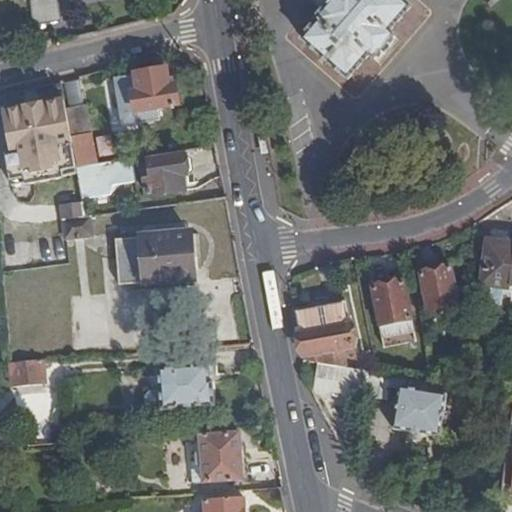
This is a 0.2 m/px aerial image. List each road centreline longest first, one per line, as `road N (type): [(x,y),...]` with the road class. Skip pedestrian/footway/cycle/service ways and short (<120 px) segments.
road 1 (residential): [(511,178),(433,222),(256,244)]
road 2 (secondary): [(305,499),(256,244)]
road 3 (residential): [(220,27),(0,74)]
road 4 (secondary): [(256,244),(220,27)]
road 5 (unknown): [(120,206),(247,186)]
